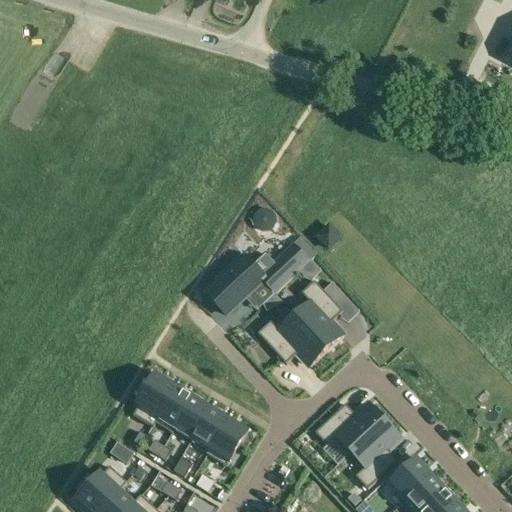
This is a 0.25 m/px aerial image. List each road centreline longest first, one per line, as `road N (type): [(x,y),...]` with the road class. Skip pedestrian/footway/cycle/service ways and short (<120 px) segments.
road 1 (unclassified): [(511,124),(75,0)]
road 2 (residential): [(299,424),(362,365),(496,511)]
road 3 (residential): [(212,330),(299,424)]
